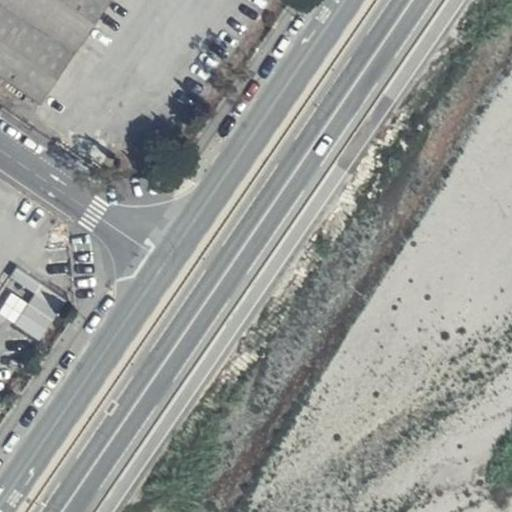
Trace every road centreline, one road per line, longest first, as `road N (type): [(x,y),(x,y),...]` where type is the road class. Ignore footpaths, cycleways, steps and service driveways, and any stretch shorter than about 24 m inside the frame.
road 1 (trunk): [(62,511),(413,0)]
road 2 (tertiary): [(168,261),(347,0)]
road 3 (tertiary): [(0,510),(168,261)]
road 4 (unclassified): [(0,148),(168,261)]
